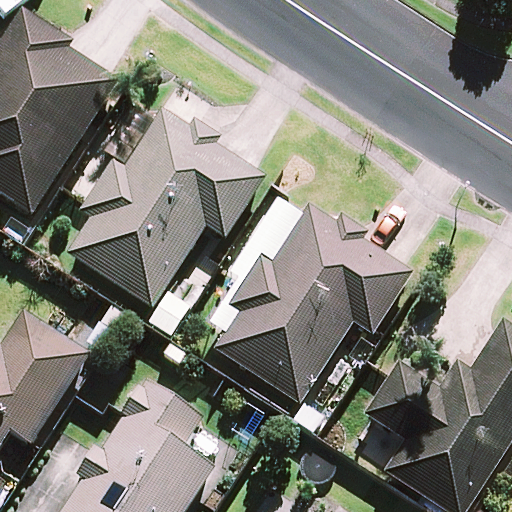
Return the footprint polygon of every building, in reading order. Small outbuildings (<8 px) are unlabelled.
[(5,48),(0,55),(0,201),(35,223),(122,87),(74,56),(78,49),(26,15),(5,48)] [(119,167),(130,175),(161,128),(139,114),(109,161),(119,167)] [(195,134),(168,116),(161,128),(130,175),(119,167),(85,218),(96,225),(73,261),(159,317),(213,234),(231,246),(272,183),(223,152),(228,145),(200,126),(195,134)] [(214,332),(232,343),(246,321),(235,314),(268,264),(279,271),(309,223),(283,206),(235,281),(243,287),(214,332)] [(343,231),(315,213),(309,223),(279,271),(268,264),(235,314),(246,321),(232,343),(221,359),(306,414),(359,331),(379,343),(419,280),(370,248),(375,239),(349,223),(343,231)] [(97,364),(29,318),(5,354),(0,350),(0,508),(10,493),(0,486),(0,467),(18,441),(35,453),(94,367),(95,368),(97,364)] [(472,511),(511,451),(511,328),(505,324),(473,375),(459,366),(442,393),(401,366),(366,420),(407,446),(387,477),(441,511),(472,511)] [(195,511),(220,474),(189,454),(208,425),(152,389),(131,421),(108,456),(100,452),(81,482),(88,487),(72,511),(195,511)]
